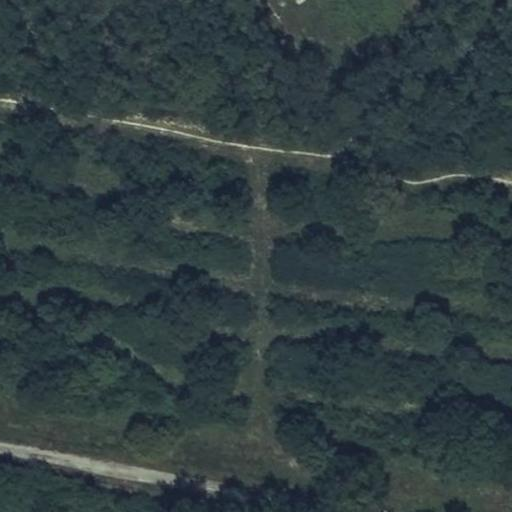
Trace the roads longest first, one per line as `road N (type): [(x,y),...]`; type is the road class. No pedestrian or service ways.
road 1 (track): [(0,73),(511,174)]
road 2 (track): [(0,442),(394,511)]
